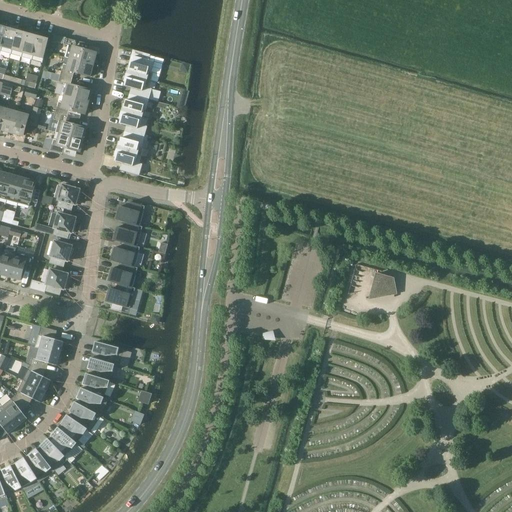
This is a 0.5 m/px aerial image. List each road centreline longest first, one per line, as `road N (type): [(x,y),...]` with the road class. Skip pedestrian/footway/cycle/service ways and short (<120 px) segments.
road 1 (unclassified): [(167,511),(201,455),(222,390),(242,200)]
road 2 (tertiary): [(126,511),(182,426),(206,276)]
road 3 (residential): [(0,461),(28,444),(63,400),(79,318)]
road 4 (residential): [(92,169),(101,152),(114,37)]
road 5 (residential): [(105,186),(79,318)]
road 6 (tertiary): [(223,133),(243,0)]
